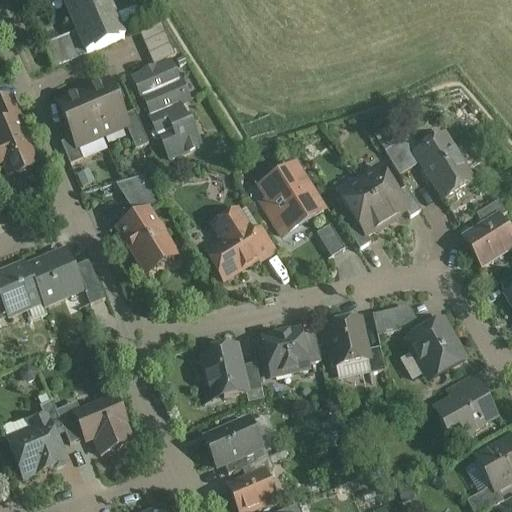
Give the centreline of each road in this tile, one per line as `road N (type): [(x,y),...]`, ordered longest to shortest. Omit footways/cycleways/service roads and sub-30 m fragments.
road 1 (residential): [(126,345),(418,279),(451,288),(511,383)]
road 2 (residential): [(75,209),(0,22)]
road 3 (residential): [(126,345),(75,209)]
road 4 (residential): [(55,511),(175,458)]
road 5 (residential): [(175,458),(126,345)]
